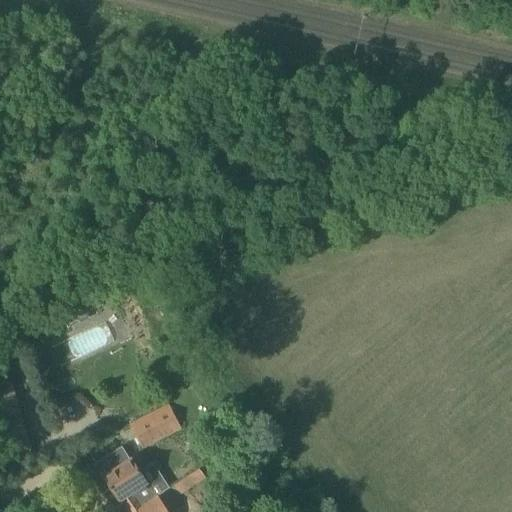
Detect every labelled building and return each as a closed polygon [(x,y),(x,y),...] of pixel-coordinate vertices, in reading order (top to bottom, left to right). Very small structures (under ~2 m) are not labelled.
[(70,312),(60,317),(63,324),(74,319),(80,322),(88,319),(89,312),(101,307),(95,294),(83,299),(85,303),(81,303),(73,307),(70,312)] [(106,322),(64,340),(73,360),(115,343),(106,322)] [(0,455),(15,451),(26,447),(10,389),(0,392),(0,455)] [(142,450),(181,430),(169,406),(130,426),(142,450)] [(144,483),(146,481),(131,460),(130,461),(121,448),(86,472),(96,486),(97,486),(103,495),(111,489),(126,511),(131,511),(152,499),(153,500),(156,497),(150,486),(147,488),(144,483)] [(181,496),(206,480),(199,469),(174,486),(181,496)] [(152,499),(131,511),(178,511),(171,500),(164,505),(159,497),(157,498),(156,497),(153,500),(152,499)]
